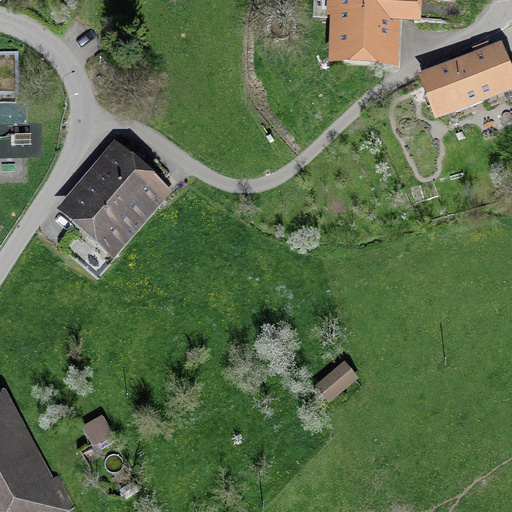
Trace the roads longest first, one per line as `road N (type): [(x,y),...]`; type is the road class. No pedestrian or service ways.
road 1 (residential): [(511,2),(410,67),(266,181),(223,183),(138,131),(83,119)]
road 2 (residential): [(83,119),(74,148),(0,269)]
road 3 (residential): [(0,20),(66,60),(83,119)]
